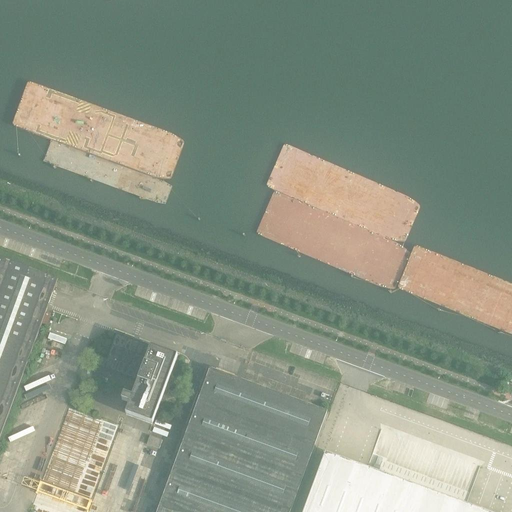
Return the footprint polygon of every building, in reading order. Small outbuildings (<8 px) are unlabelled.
[(57,280),(0,258),(0,438),(47,310),(53,295),(55,290),(54,290),(57,280)] [(126,338),(116,334),(107,360),(101,358),(98,367),(138,381),(132,396),(124,393),(122,400),(130,403),(126,414),(152,424),(168,381),(170,381),(172,376),(170,375),(171,373),(177,356),(126,338)] [(290,511),(327,411),(210,368),(157,511),(290,511)] [(147,445),(159,449),(162,441),(150,436),(147,445)] [(487,511),(325,453),(303,511),(487,511)] [(89,511),(96,489),(45,472),(34,503),(52,509),(53,506),(49,505),(54,490),(84,500),(81,508),(89,511)]
